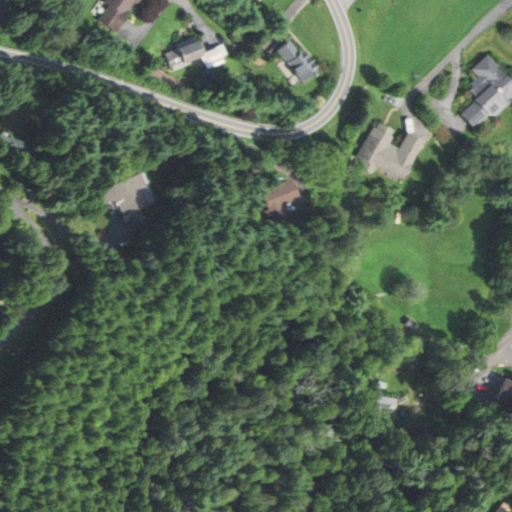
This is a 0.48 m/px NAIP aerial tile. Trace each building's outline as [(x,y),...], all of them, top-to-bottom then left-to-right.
[(143,0),(106,0),(95,16),(120,34),(143,0)] [(225,60),(220,47),(207,51),(204,40),(166,53),(172,72),(205,61),(207,66),(225,60)] [(305,85),(319,74),(293,40),(279,51),(305,85)] [(477,131),(511,96),(511,80),(488,56),(472,70),(478,77),(469,86),(479,97),(461,114),(477,131)] [(406,182),(426,141),(410,134),(402,150),(392,145),(398,131),(379,122),(358,166),(375,174),(378,168),(406,182)] [(108,206),(123,201),(128,217),(159,206),(148,174),(103,190),(108,206)] [(308,200),(299,179),(269,192),(278,213),(308,200)] [(511,378),(505,376),(497,401),(511,405),(511,378)] [(377,413),(395,413),(395,398),(377,398),(377,413)]
